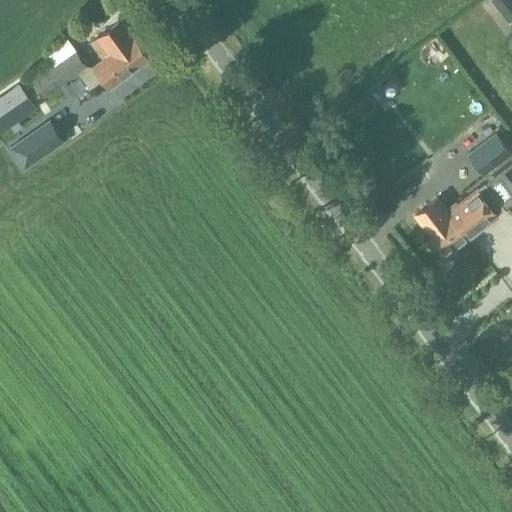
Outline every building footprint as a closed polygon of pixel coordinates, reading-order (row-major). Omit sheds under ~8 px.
[(511,20),(511,0),(490,0),(509,23),(511,20)] [(104,59),(133,37),(121,20),(91,41),(103,59),(104,59)] [(87,66),(77,52),(66,37),(45,52),(53,63),(31,79),(44,97),(77,72),(80,76),(94,66),(87,66)] [(103,59),(94,66),(80,76),(89,89),(103,79),(109,87),(149,58),(133,37),(104,59),(103,59)] [(380,110),(403,89),(393,79),(370,100),(380,110)] [(19,84),(0,97),(0,131),(9,125),(18,119),(35,107),(19,84)] [(50,120),(10,148),(24,168),(64,140),(50,120)] [(496,130),(467,151),(484,175),(511,153),(511,151),(511,150),(511,139),(511,138),(511,137),(507,131),(500,136),(496,130)] [(485,183),(449,211),(448,212),(468,238),(505,209),(485,183)] [(468,238),(448,212),(449,211),(446,208),(437,197),(415,214),(446,255),(468,238)]
